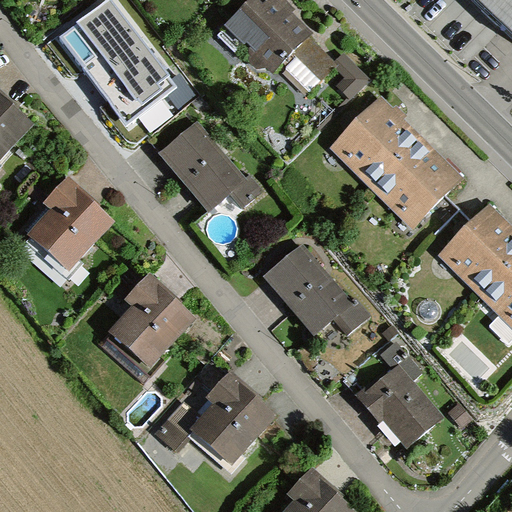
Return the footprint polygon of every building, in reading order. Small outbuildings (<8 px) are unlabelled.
[(172,78),(110,0),(107,0),(59,38),(127,124),(167,92),(179,107),(195,94),(178,73),(172,78)] [(335,67),(337,64),(335,61),(312,38),(315,35),(296,16),(301,11),(289,0),(251,0),(227,24),(252,49),(251,64),(258,70),(270,68),(273,71),(293,53),(320,81),(335,67)] [(511,0),(474,0),(511,37),(511,0)] [(344,52),(335,61),(337,64),(335,67),(345,77),(336,86),(351,101),(372,80),(344,52)] [(0,168),(14,153),(11,150),(35,124),(18,109),(21,105),(0,85),(0,168)] [(330,147),(411,230),(465,179),(381,96),(330,147)] [(247,178),(199,122),(162,154),(210,210),(230,193),(243,208),(264,190),(251,174),(247,178)] [(69,280),(85,263),(80,258),(115,220),(69,176),(44,202),(52,210),(30,234),(34,238),(29,242),(69,280)] [(440,256),(511,327),(511,225),(492,205),(440,256)] [(355,303),(303,245),(266,278),(316,334),(334,318),(349,334),(371,314),(358,300),(355,303)] [(144,383),(166,360),(161,356),(197,318),(150,275),(126,300),(134,307),(100,343),(144,383)] [(380,423),(384,420),(407,447),(443,417),(412,380),(422,372),(397,344),(383,355),(394,367),(358,397),(380,423)] [(190,437),(231,474),(246,458),(243,455),(278,416),(230,372),(205,399),(211,404),(201,415),(185,400),(155,433),(176,452),(190,437)] [(462,429),(474,419),(460,403),(448,413),(462,429)] [(358,511),(344,499),(347,496),(313,469),(289,495),(296,502),(286,511),(358,511)]
